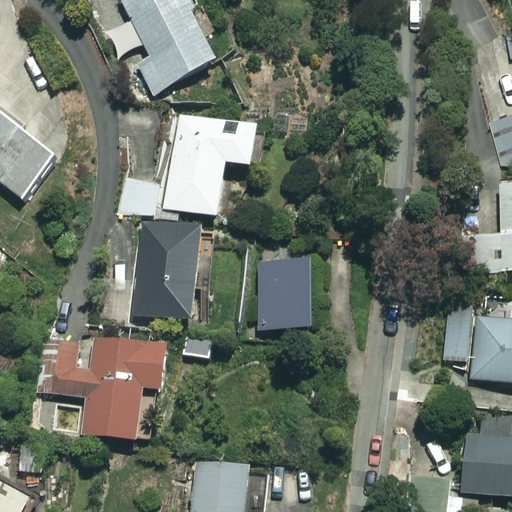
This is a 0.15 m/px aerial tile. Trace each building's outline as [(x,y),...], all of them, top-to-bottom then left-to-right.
[(219,65),(187,0),(133,0),(124,5),(143,43),(134,48),(142,66),(122,76),(133,97),(150,88),(155,97),(219,65)] [(157,111),(119,113),(122,158),(150,156),(150,144),(159,144),(157,111)] [(0,184),(22,203),(57,159),(0,113),(0,184)] [(259,130),(181,117),(166,212),(219,221),(228,167),(253,171),(259,130)] [(511,179),(501,179),(502,237),(459,238),(460,276),(511,274),(511,179)] [(204,232),(144,226),(135,319),(194,325),(204,232)] [(314,333),(314,266),(260,266),(260,333),(314,333)] [(472,310),(450,308),(446,361),(467,363),(472,310)] [(511,324),(480,321),(473,382),(511,386),(511,324)] [(170,351),(89,343),(89,348),(53,344),(48,396),(87,400),(83,438),(139,443),(144,393),(165,395),(170,351)] [(511,443),(468,439),(462,496),(511,501),(511,443)] [(266,511),(271,472),(198,465),(193,511),(266,511)] [(446,511),(449,483),(416,480),(414,511),(446,511)] [(0,511),(28,511),(34,503),(0,484),(0,511)]
